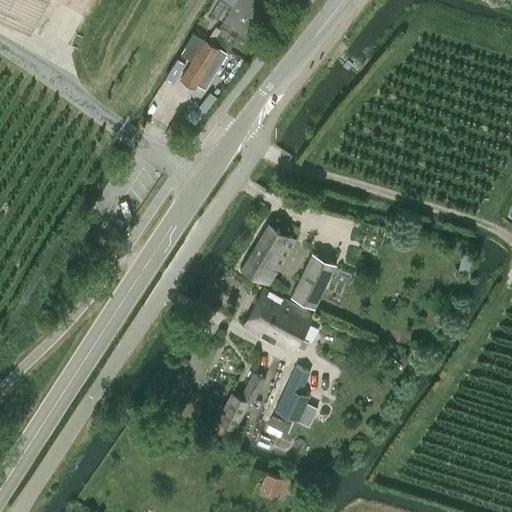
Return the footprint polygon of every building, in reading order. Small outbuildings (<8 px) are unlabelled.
[(0,0),(0,13),(29,30),(46,0),(0,0)] [(222,0),(232,6),(223,20),(243,33),(266,2),(263,0),(222,0)] [(191,59),(204,38),(193,31),(180,52),(191,59)] [(205,39),(181,77),(195,87),(197,84),(205,89),(227,52),(220,47),(205,38),(205,39)] [(268,283),(295,239),(268,223),(242,267),(268,283)] [(336,263),(311,252),(291,296),(316,307),(336,263)] [(244,324),(262,333),(292,351),(296,344),(303,347),(308,339),(301,335),(313,316),(282,297),(263,287),(244,324)] [(180,354),(176,360),(184,365),(188,359),(180,354)] [(296,366),(286,386),(276,407),(311,425),(315,416),(304,410),(310,398),(299,392),(309,372),(296,366)] [(252,370),(240,395),(231,390),(217,419),(235,428),(249,399),(252,401),(265,376),(252,370)] [(265,472),(260,489),(278,495),(280,489),(287,491),(290,480),(265,472)]
